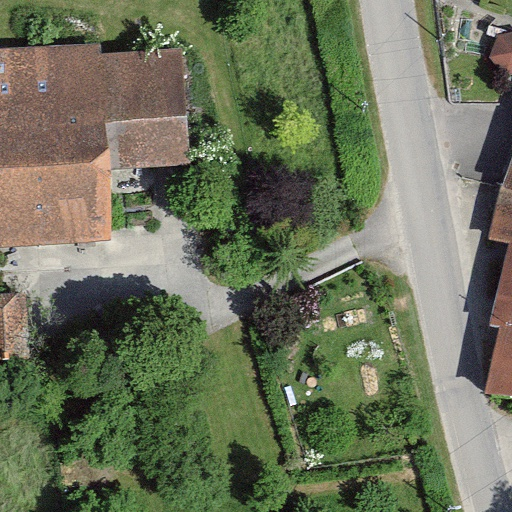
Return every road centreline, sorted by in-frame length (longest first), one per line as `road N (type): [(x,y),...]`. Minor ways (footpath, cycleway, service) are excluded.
road 1 (tertiary): [(487,511),(438,336),(375,0)]
road 2 (unknown): [(62,258),(126,299),(171,310),(261,292),(419,231)]
